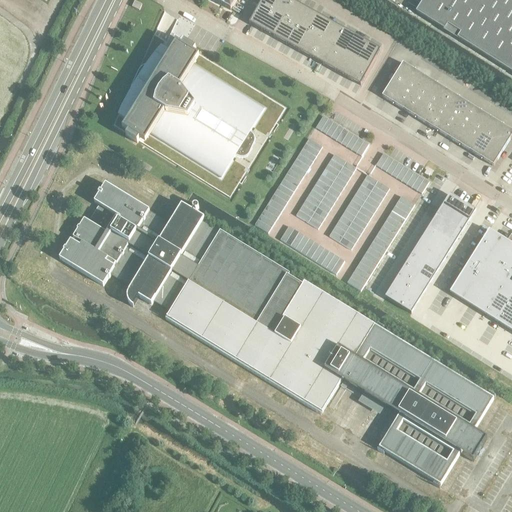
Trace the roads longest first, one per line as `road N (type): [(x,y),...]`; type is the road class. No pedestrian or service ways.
road 1 (unclassified): [(359,511),(128,374),(65,354)]
road 2 (primary): [(0,246),(91,46)]
road 3 (primary): [(91,46),(0,214)]
road 4 (unknown): [(368,116),(406,61),(511,116)]
road 5 (unknown): [(332,0),(389,37),(357,110)]
